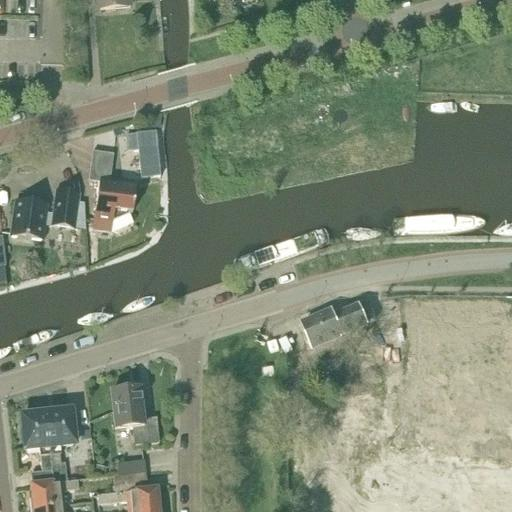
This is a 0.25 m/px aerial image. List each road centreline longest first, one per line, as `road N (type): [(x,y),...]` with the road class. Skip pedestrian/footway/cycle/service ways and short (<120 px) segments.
road 1 (residential): [(0,139),(358,40)]
road 2 (tertiary): [(193,328),(331,284),(511,260)]
road 3 (tertiary): [(0,387),(193,328)]
road 4 (residential): [(190,511),(193,328)]
road 5 (residential): [(358,40),(502,0)]
